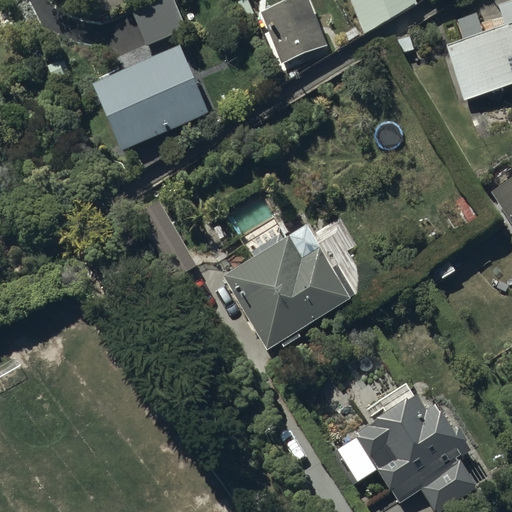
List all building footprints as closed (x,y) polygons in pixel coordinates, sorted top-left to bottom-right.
[(137,0),(131,3),(148,44),(187,27),(175,0),(137,0)] [(288,0),(261,10),(281,61),(327,44),(310,0),(288,0)] [(350,0),(363,29),(418,7),(415,0),(350,0)] [(448,45),(465,97),(511,81),(511,0),(509,0),(501,3),(508,26),(448,45)] [(93,83),(123,151),(211,112),(180,44),(93,83)] [(511,182),(496,192),(511,216),(511,182)] [(222,274),(267,348),(281,340),(284,345),(300,335),(297,329),(357,293),(338,263),(334,266),(307,222),(222,274)] [(419,393),(357,433),(400,502),(421,489),(435,511),(440,511),(479,488),(460,459),(474,450),(459,425),(455,428),(438,401),(428,408),(419,393)]
